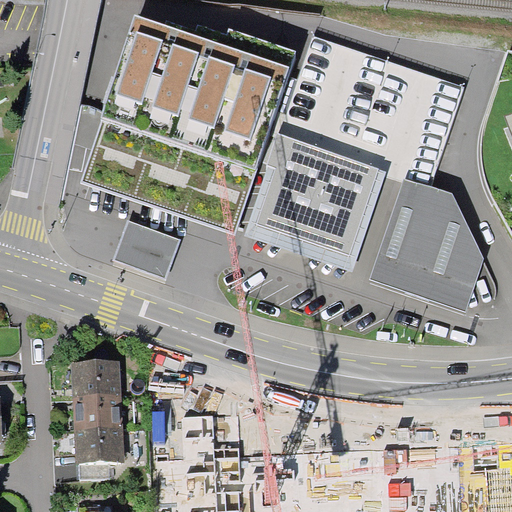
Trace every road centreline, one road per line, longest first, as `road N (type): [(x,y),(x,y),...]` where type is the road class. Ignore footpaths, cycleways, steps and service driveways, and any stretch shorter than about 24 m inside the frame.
road 1 (primary): [(13,272),(293,367),(396,380),(511,377)]
road 2 (residential): [(13,272),(68,0)]
road 3 (unknown): [(172,327),(178,448)]
road 4 (residential): [(41,470),(36,350)]
